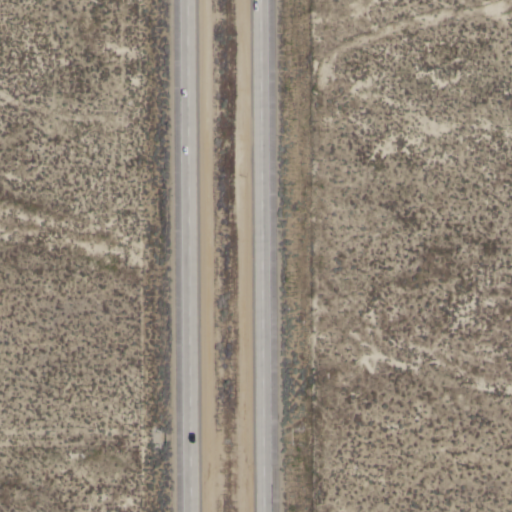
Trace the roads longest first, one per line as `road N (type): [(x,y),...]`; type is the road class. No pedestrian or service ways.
road 1 (motorway): [(268,511),(264,0)]
road 2 (motorway): [(185,0),(188,511)]
